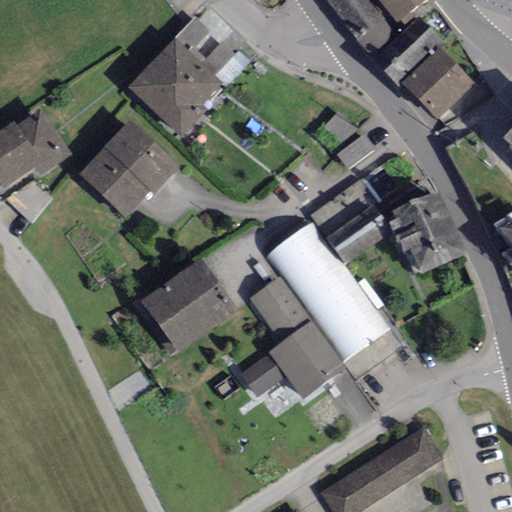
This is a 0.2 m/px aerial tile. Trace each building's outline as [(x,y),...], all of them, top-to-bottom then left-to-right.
[(327,0),(326,1),(356,40),(385,18),(370,0),(327,0)] [(426,0),(377,0),(397,24),(426,0)] [(196,18),(175,39),(188,52),(209,31),(196,18)] [(385,18),(356,40),(372,60),(401,37),(385,18)] [(443,44),(420,18),(401,37),(372,60),(397,87),(401,83),(439,48),(443,44)] [(208,109),(201,103),(220,84),(200,64),(188,52),(175,39),(128,88),(174,132),(180,138),(208,109)] [(235,55),(221,42),(200,64),(220,84),(225,88),(250,62),(238,51),(235,55)] [(473,83),(439,48),(401,83),(435,119),(473,83)] [(0,130),(0,183),(4,189),(34,169),(39,177),(72,155),(41,109),(17,125),(14,121),(0,130)] [(358,129),(335,115),(322,129),(341,145),(358,129)] [(128,119),(78,175),(123,219),(149,192),(154,196),(179,170),(128,119)] [(511,128),(503,138),(511,146),(511,128)] [(365,134),(336,155),(347,170),(376,149),(365,134)] [(439,192),(393,212),(396,219),(388,222),(398,244),(401,243),(416,275),(466,253),(439,192)] [(391,233),(372,206),(327,237),(346,264),(391,233)] [(511,219),(499,228),(511,247),(511,249),(507,252),(511,259),(511,219)] [(312,222),(266,257),(343,360),(390,325),(312,222)] [(141,299),(177,352),(237,312),(201,259),(141,299)] [(311,321),(278,278),(248,300),(281,343),(311,321)] [(287,377),(302,398),(314,389),(344,367),(311,321),(281,343),(269,352),(270,354),(287,377)] [(287,377),(270,354),(241,376),(258,398),(287,377)] [(320,493),(332,511),(360,511),(443,460),(423,428),(320,493)]
